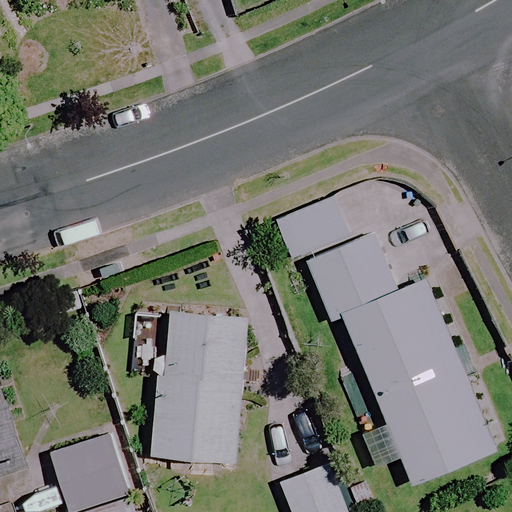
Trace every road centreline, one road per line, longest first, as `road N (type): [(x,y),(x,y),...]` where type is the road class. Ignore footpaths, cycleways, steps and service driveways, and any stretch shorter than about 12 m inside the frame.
road 1 (unclassified): [(0,207),(282,109),(432,40)]
road 2 (residential): [(511,192),(432,40)]
